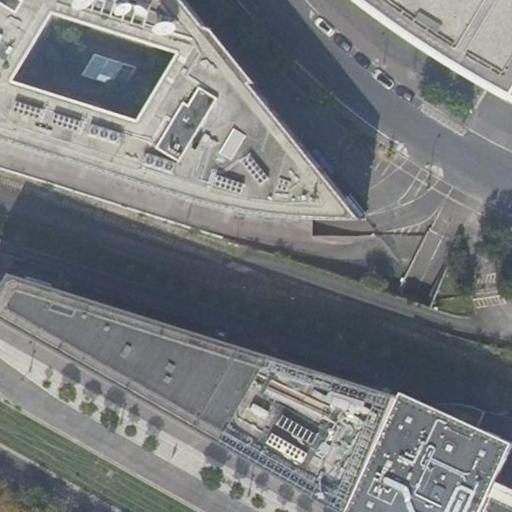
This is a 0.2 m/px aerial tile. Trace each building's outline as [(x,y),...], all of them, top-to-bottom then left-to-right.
[(0,0),(0,141),(191,202),(266,218),(361,220),(229,57),(182,0),(0,0)] [(511,0),(363,0),(370,5),(406,31),(415,37),(455,64),(473,75),(511,95),(511,0)] [(0,318),(26,333),(339,511),(346,511),(395,396),(7,272),(0,284),(0,318)] [(511,511),(511,503),(486,492),(486,477),(481,464),(474,455),(464,447),(471,430),(480,409),(450,406),(424,410),(401,399),(401,397),(395,396),(346,511),(511,511)] [(486,477),(486,492),(507,446),(471,430),(464,447),(474,455),(481,464),(486,477)]
